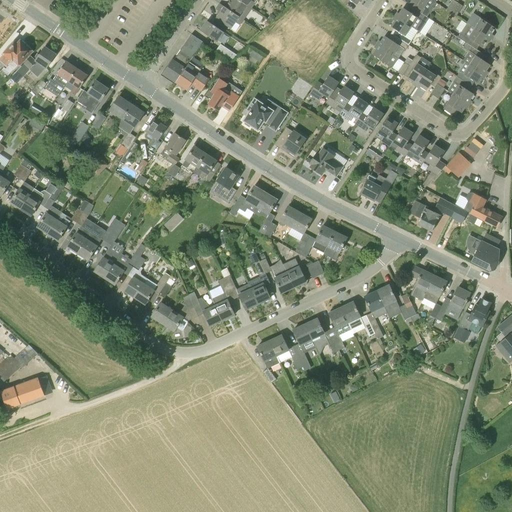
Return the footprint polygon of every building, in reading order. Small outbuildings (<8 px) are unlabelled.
[(242,18),(246,12),(248,14),(251,8),(239,0),(227,0),(230,2),(226,8),(242,18)] [(257,0),(239,0),(251,8),(257,0)] [(432,0),(411,0),(415,2),(412,7),(427,17),(430,12),(436,3),(432,0)] [(452,0),(446,9),(451,13),(458,3),(453,0),(452,0)] [(463,6),(458,3),(451,13),(457,16),(463,6)] [(220,12),(216,18),(232,29),(236,23),(240,25),(244,20),(242,18),(226,8),(220,4),(216,9),(220,12)] [(403,8),(397,17),(420,32),(429,19),(427,17),(412,7),(409,12),(403,8)] [(414,41),(420,32),(397,17),(391,27),(397,30),(394,35),(409,45),(412,40),(414,41)] [(481,19),(475,28),(489,37),(495,28),(481,19)] [(217,42),(224,32),(208,21),(201,31),(217,42)] [(467,23),(458,37),(467,43),(474,47),(477,43),(483,47),(489,37),(475,28),(467,23)] [(172,79),(176,82),(190,62),(203,42),(191,34),(174,61),(173,60),(164,74),(172,80),(172,79)] [(385,36),(379,45),(393,54),(399,46),(406,50),(409,45),(394,35),(391,40),(385,36)] [(13,59),(20,65),(32,52),(21,41),(17,45),(14,43),(0,58),(0,60),(1,61),(0,62),(7,68),(13,62),(12,61),(13,59)] [(476,55),(470,65),(484,74),(490,64),(476,55),(479,51),(474,47),(467,43),(464,47),(471,52),(476,55)] [(221,44),(216,51),(232,62),(237,55),(221,44)] [(393,54),(379,45),(373,55),(387,64),(393,67),(399,58),(393,55),(393,54)] [(34,59),(31,56),(13,75),(19,81),(37,62),(47,68),(56,54),(45,47),(40,55),(38,54),(34,59)] [(408,78),(417,84),(427,70),(431,64),(417,54),(410,65),(406,71),(410,74),(408,78)] [(59,82),(65,86),(77,69),(66,61),(53,81),(57,84),(59,82)] [(202,91),(210,79),(214,73),(208,69),(204,75),(199,72),(201,70),(190,62),(176,82),(188,90),(192,84),(202,91)] [(406,71),(410,65),(404,62),(398,72),(403,75),(406,71)] [(466,62),(457,76),(469,84),(470,84),(473,80),(478,83),(484,74),(470,65),(466,62)] [(88,76),(77,69),(65,86),(72,91),(71,93),(75,96),(88,76)] [(431,84),(435,87),(438,83),(442,77),(437,74),(436,76),(427,70),(417,84),(427,90),(431,84)] [(333,92),(339,83),(328,76),(323,85),(318,82),(309,94),(319,100),(323,94),(329,98),(333,92)] [(469,84),(457,76),(448,90),(453,94),(454,94),(468,103),(474,94),(468,90),(471,85),(470,84),(469,84)] [(227,115),(229,111),(242,91),(241,91),(228,82),(227,84),(219,78),(211,91),(210,90),(205,97),(211,100),(209,104),(220,111),(220,110),(227,115)] [(33,99),(36,96),(47,85),(42,80),(28,94),(33,99)] [(108,89),(95,81),(88,93),(84,90),(77,101),(86,108),(89,104),(96,108),(108,89)] [(438,83),(435,87),(431,94),(439,99),(445,89),(438,83)] [(339,104),(344,108),(348,103),(354,93),(344,86),(338,95),(333,92),(329,98),(326,102),(336,109),(339,104)] [(461,112),(468,103),(454,94),(453,94),(447,103),(448,103),(444,109),(455,116),(458,111),(461,112)] [(122,118),(131,105),(119,96),(110,110),(122,118)] [(354,125),(355,123),(358,119),(362,113),(368,104),(358,97),(353,106),(348,103),(344,108),(340,114),(350,120),(349,122),(354,125)] [(74,103),(68,99),(56,118),(62,122),(74,103)] [(276,132),(288,113),(276,105),(272,111),(254,99),(247,110),(250,112),(244,121),(245,122),(245,123),(250,126),(251,125),(258,130),(259,128),(263,123),(264,121),(270,125),(269,127),(276,132)] [(141,118),(144,113),(131,105),(122,118),(135,127),(139,121),(141,119),(141,118)] [(368,125),(374,129),(384,114),(373,107),(368,116),(362,113),(358,119),(355,123),(365,130),(368,125)] [(36,117),(40,119),(44,113),(40,110),(36,117)] [(99,129),(107,118),(100,113),(92,125),(99,129)] [(398,123),(388,117),(378,132),(384,136),(381,140),(391,146),(393,142),(397,136),(392,132),(398,123)] [(153,119),(145,132),(155,138),(149,147),(156,152),(161,144),(159,143),(158,140),(166,128),(153,119)] [(45,125),(38,121),(35,127),(41,131),(45,125)] [(67,144),(73,148),(80,140),(89,127),(82,122),(67,144)] [(283,147),(296,155),(306,140),(293,131),(287,127),(275,144),(282,149),(283,147)] [(391,146),(396,150),(406,156),(410,150),(413,145),(408,142),(413,133),(403,127),(397,136),(393,142),(391,146)] [(121,144),(128,149),(136,138),(129,133),(121,144)] [(186,140),(175,133),(161,154),(176,164),(180,159),(175,156),(178,152),(179,153),(182,148),(181,148),(186,140)] [(413,145),(410,150),(415,153),(412,158),(422,164),(425,160),(429,154),(429,153),(424,150),(429,141),(419,135),(413,145)] [(134,142),(120,164),(124,167),(138,145),(134,142)] [(425,160),(431,164),(428,168),(432,171),(421,186),(425,188),(446,165),(439,161),(445,152),(434,145),(429,153),(429,154),(425,160)] [(191,163),(197,167),(206,154),(194,147),(186,160),(183,165),(187,168),(191,163)] [(336,177),(344,166),(333,159),(335,156),(323,148),(319,154),(317,153),(309,163),(311,165),(310,167),(322,176),(326,170),(336,177)] [(459,152),(446,167),(458,178),(472,164),(459,152)] [(205,180),(209,183),(221,166),(215,163),(216,161),(206,154),(197,167),(203,171),(200,176),(205,180)] [(100,157),(89,167),(98,176),(108,166),(100,157)] [(14,175),(19,179),(27,168),(26,167),(29,163),(25,159),(21,164),(14,175)] [(143,159),(137,169),(142,172),(149,162),(143,159)] [(27,168),(19,179),(25,182),(32,171),(31,171),(34,166),(30,163),(27,168)] [(168,173),(175,177),(181,169),(175,165),(168,173)] [(239,176),(226,168),(213,188),(222,194),(220,196),(229,202),(237,190),(231,187),(239,176)] [(368,180),(361,193),(375,201),(377,196),(383,199),(399,174),(391,170),(386,178),(379,175),(374,184),(368,180)] [(0,175),(0,196),(1,197),(10,182),(0,175)] [(266,193),(254,186),(246,199),(241,195),(230,213),(235,217),(240,209),(246,212),(248,209),(254,213),(266,193)] [(21,210),(31,195),(20,188),(11,203),(21,210)] [(45,191),(41,192),(35,189),(31,195),(21,210),(31,216),(39,204),(44,207),(50,198),(56,188),(51,195),(45,191)] [(266,193),(254,213),(255,213),(258,207),(270,214),(259,231),(265,234),(271,223),(275,216),(270,213),(277,200),(266,193)] [(497,227),(502,218),(481,207),(485,200),(485,199),(486,197),(484,196),(482,198),(476,195),(473,194),(469,194),(467,198),(469,201),(464,210),(497,227)] [(413,214),(421,218),(418,224),(432,231),(442,212),(452,217),(457,206),(440,197),(433,212),(426,208),(427,206),(419,202),(413,214)] [(72,219),(77,222),(88,205),(89,203),(85,201),(79,209),(78,209),(72,219)] [(77,222),(82,226),(90,213),(88,205),(77,222)] [(300,213),(288,206),(278,224),(283,227),(285,224),(292,227),(300,213)] [(37,227),(48,234),(62,213),(62,212),(61,213),(51,207),(37,227)] [(478,219),(465,212),(462,218),(475,224),(478,219)] [(62,213),(48,234),(58,241),(71,221),(66,218),(67,216),(62,213)] [(170,220),(176,227),(184,219),(178,213),(170,220)] [(300,213),(292,227),(304,234),(312,220),(300,213)] [(271,223),(265,234),(270,238),(277,226),(271,223)] [(310,236),(307,243),(301,255),(306,258),(312,247),(324,253),(325,252),(325,253),(335,232),(323,226),(316,239),(310,236)] [(80,228),(67,247),(78,254),(92,233),(83,227),(82,229),(80,228)] [(107,242),(114,232),(108,228),(101,239),(107,242)] [(119,235),(114,232),(107,242),(112,246),(119,235)] [(336,251),(340,253),(347,238),(335,232),(325,253),(325,252),(324,253),(324,254),(332,258),(336,251)] [(92,233),(78,254),(88,261),(101,241),(98,239),(100,238),(92,233)] [(500,242),(500,241),(485,234),(482,241),(479,239),(473,253),(476,254),(471,263),(490,272),(495,270),(499,262),(499,250),(497,249),(500,242)] [(301,255),(307,243),(301,240),(295,252),(301,255)] [(141,257),(146,247),(141,244),(135,253),(128,264),(134,267),(141,257)] [(94,272),(105,279),(118,259),(120,256),(109,249),(94,272)] [(146,260),(141,257),(134,267),(139,271),(146,260)] [(297,262),(295,258),(283,264),(284,265),(283,265),(294,287),(306,281),(297,262)] [(128,266),(118,259),(105,279),(115,285),(128,266)] [(294,287),(283,265),(284,265),(283,264),(282,261),(269,267),(265,259),(260,261),(266,274),(271,271),(282,293),(294,287)] [(260,261),(254,264),(260,276),(266,274),(260,261)] [(325,273),(319,261),(313,263),(319,276),(325,273)] [(313,278),(319,276),(313,263),(307,266),(313,278)] [(423,300),(424,298),(435,276),(422,270),(416,267),(411,275),(418,279),(415,284),(419,286),(414,296),(423,300)] [(240,296),(246,310),(258,304),(248,284),(236,289),(227,268),(221,271),(224,278),(234,299),(240,296)] [(161,292),(169,279),(171,276),(165,273),(155,288),(161,292)] [(424,298),(436,303),(437,303),(447,282),(435,276),(424,298)] [(125,292),(135,299),(144,285),(133,278),(125,292)] [(215,306),(216,306),(223,321),(235,315),(228,302),(234,299),(224,278),(218,280),(224,293),(212,299),(215,306)] [(174,282),(169,279),(161,292),(159,294),(164,298),(174,282)] [(248,284),(258,304),(270,298),(263,283),(251,289),(249,284),(248,284)] [(154,291),(144,285),(135,299),(145,305),(154,291)] [(377,291),(387,311),(399,306),(389,285),(377,291)] [(442,321),(445,313),(448,306),(461,313),(471,292),(458,286),(452,299),(447,296),(442,306),(437,318),(442,321)] [(367,315),(375,334),(378,339),(384,337),(374,317),(387,311),(377,291),(365,297),(372,313),(367,315)] [(194,292),(189,295),(198,316),(204,314),(210,326),(223,321),(216,306),(215,306),(211,308),(201,298),(198,299),(194,292)] [(183,297),(186,303),(193,319),(198,316),(189,295),(183,297)] [(468,331),(469,329),(479,334),(490,311),(488,310),(491,303),(482,299),(478,306),(476,304),(471,315),(466,312),(459,326),(468,331)] [(152,316),(163,324),(172,310),(161,302),(152,316)] [(370,336),(375,334),(367,315),(361,318),(354,302),(341,308),(352,330),(351,328),(363,322),(370,336)] [(410,302),(405,305),(411,317),(417,315),(411,302),(410,302)] [(442,306),(437,303),(436,303),(430,315),(437,318),(442,306)] [(406,320),(411,317),(405,305),(399,307),(405,320),(406,320)] [(329,313),(339,335),(340,335),(352,330),(341,308),(329,313)] [(179,314),(172,310),(163,324),(174,331),(177,328),(181,331),(183,330),(188,323),(188,321),(183,318),(183,317),(179,314)] [(500,342),(499,343),(495,346),(509,363),(511,360),(511,335),(509,332),(511,329),(511,315),(497,327),(502,333),(496,337),(500,342)] [(316,347),(328,341),(329,341),(328,341),(318,319),(305,324),(313,339),(312,339),(316,347)] [(300,344),(300,345),(304,352),(304,353),(316,348),(316,347),(312,339),(313,339),(305,324),(293,330),(300,344)] [(281,363),(292,357),(282,335),(270,341),(281,363)] [(339,335),(333,338),(339,351),(345,348),(341,340),(339,335)] [(328,341),(330,344),(334,353),(339,351),(333,338),(328,341),(329,341),(328,341)] [(270,341),(258,347),(265,362),(265,361),(267,366),(270,365),(271,367),(281,363),(270,341)] [(298,355),(304,367),(305,370),(311,368),(304,353),(304,352),(300,345),(300,344),(294,346),(298,355)] [(23,368),(38,354),(29,345),(14,358),(11,355),(0,364),(0,376),(5,382),(21,366),(23,368)] [(298,370),(304,367),(298,355),(292,357),(298,370)] [(277,379),(269,368),(263,372),(272,383),(277,379)] [(45,395),(38,379),(1,392),(8,409),(45,395)]
